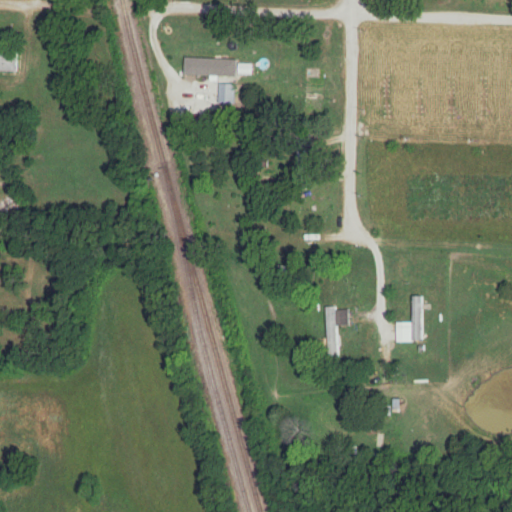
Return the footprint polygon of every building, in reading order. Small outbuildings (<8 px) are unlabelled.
[(0,72),(19,72),(19,51),(14,51),(14,42),(0,41),(0,72)] [(237,60),(210,60),(210,77),(237,77),(237,60)] [(242,75),(253,74),(252,65),(241,67),(242,75)] [(381,120),(393,120),(393,75),(381,75),(381,120)] [(425,81),(413,81),(413,118),(425,118),(425,81)] [(235,85),(219,85),(219,105),(235,105),(235,85)] [(397,343),(425,343),(425,297),(414,297),(414,323),(397,323),(397,343)] [(339,326),(351,326),(350,308),(328,309),(329,359),(340,359),(339,326)]
